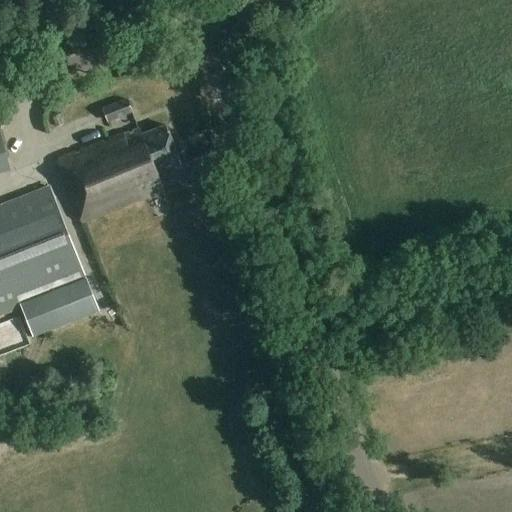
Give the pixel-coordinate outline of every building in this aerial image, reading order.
[(103,109),(108,122),(132,113),(127,100),(103,109)] [(73,135),(99,129),(95,113),(70,119),(73,135)] [(139,130),(61,162),(68,180),(83,219),(163,187),(156,170),(179,160),(164,124),(140,133),(139,130)] [(0,172),(11,170),(0,132),(0,172)] [(0,313),(20,306),(87,280),(50,187),(0,206),(0,313)] [(87,280),(20,306),(32,335),(98,309),(87,280)]
